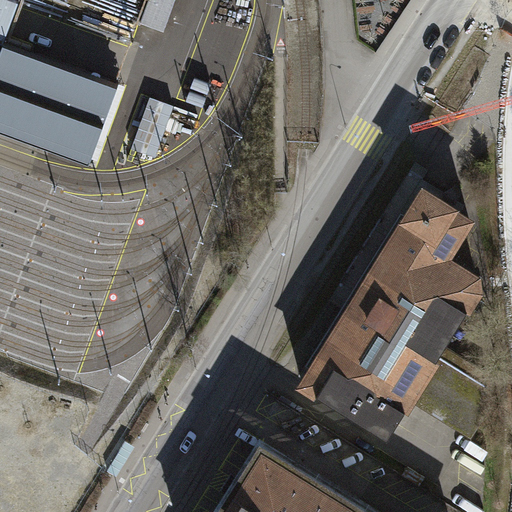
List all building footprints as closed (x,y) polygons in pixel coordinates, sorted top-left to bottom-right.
[(0,0),(0,41),(3,43),(4,40),(18,0),(0,0)] [(175,0),(148,0),(140,23),(164,31),(175,0)] [(3,43),(0,50),(0,130),(89,163),(119,82),(4,40),(3,43)] [(174,106),(150,97),(131,148),(155,157),(174,106)] [(479,289),(477,276),(446,256),(469,219),(452,208),(453,207),(424,188),(302,382),(387,435),(411,397),(470,434),(488,406),(486,373),(443,346),(479,289)] [(372,511),(290,461),(289,463),(262,446),(237,486),(220,511),(372,511)]
